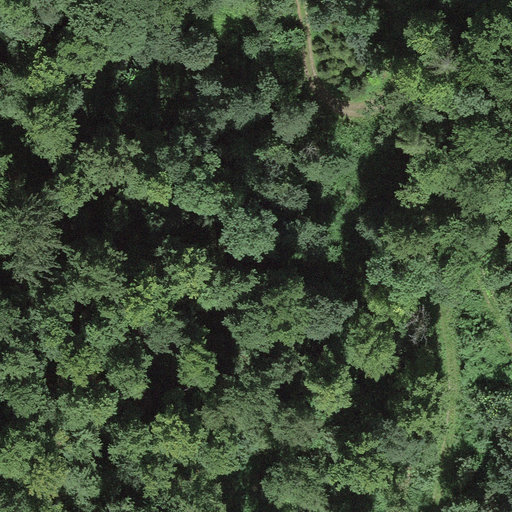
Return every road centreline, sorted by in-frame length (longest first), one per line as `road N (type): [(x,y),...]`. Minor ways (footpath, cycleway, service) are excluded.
road 1 (track): [(418,146),(454,357),(454,410),(435,511)]
road 2 (track): [(511,105),(495,203),(502,322)]
road 3 (track): [(418,146),(511,338)]
road 4 (track): [(407,105),(330,103),(307,58),(302,0)]
road 5 (track): [(389,0),(418,146)]
